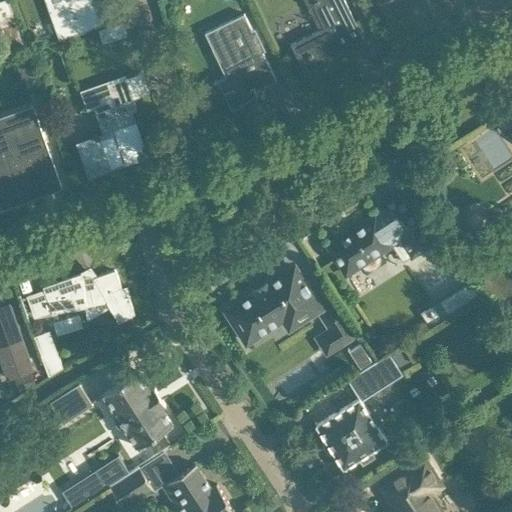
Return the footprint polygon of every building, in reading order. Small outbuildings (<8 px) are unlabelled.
[(0,0),(0,25),(1,25),(9,54),(23,50),(6,0),(0,0)] [(56,0),(47,4),(59,39),(101,25),(101,23),(80,30),(72,5),(88,0),(56,0)] [(290,44),(296,55),(304,73),(365,43),(344,0),(305,0),(320,30),(290,44)] [(391,0),(383,4),(384,7),(393,25),(398,23),(405,37),(435,22),(434,20),(454,10),(449,0),(391,0)] [(276,79),(244,14),(204,34),(212,50),(221,46),(234,73),(226,76),(232,88),(224,92),(232,108),(257,96),(255,91),(256,91),(255,90),(276,79)] [(124,22),(98,29),(102,42),(128,35),(124,22)] [(25,55),(14,59),(22,80),(33,76),(25,55)] [(78,143),(83,157),(89,176),(146,155),(130,110),(135,108),(124,77),(82,91),(89,109),(95,106),(104,134),(78,143)] [(32,106),(0,116),(0,198),(30,188),(32,196),(61,186),(54,167),(43,136),(32,106)] [(375,215),(328,245),(346,274),(361,264),(364,268),(370,270),(376,268),(380,264),(381,258),(378,253),(392,244),(403,261),(411,256),(432,242),(432,241),(431,240),(414,213),(410,208),(400,192),(378,205),(383,212),(376,217),(375,215)] [(420,201),(410,208),(414,213),(431,240),(441,234),(420,201)] [(484,229),(484,217),(473,212),(463,219),(464,231),(474,236),(484,229)] [(288,333),(326,308),(294,261),(221,309),(245,346),(281,322),(288,333)] [(29,296),(35,315),(87,306),(87,305),(107,301),(118,322),(135,313),(126,288),(122,289),(115,269),(94,277),(92,274),(82,278),(82,273),(43,286),(44,290),(29,296)] [(318,314),(327,328),(313,336),(326,355),(359,334),(338,302),(318,314)] [(0,354),(8,378),(32,369),(9,305),(0,308),(0,354)] [(504,344),(496,330),(482,339),(490,352),(504,344)] [(348,349),(359,367),(372,359),(361,341),(348,349)] [(393,353),(400,366),(412,359),(405,346),(393,353)] [(56,351),(40,353),(48,375),(50,374),(62,367),(56,351)] [(350,377),(364,398),(401,375),(388,354),(350,377)] [(138,371),(104,393),(116,413),(114,415),(114,417),(115,420),(116,422),(116,423),(118,425),(119,426),(121,428),(122,428),(123,429),(125,427),(138,446),(173,424),(161,407),(165,404),(155,387),(151,390),(138,371)] [(32,374),(16,379),(19,390),(35,384),(32,374)] [(49,402),(63,423),(93,404),(79,383),(49,402)] [(358,398),(332,414),(316,425),(343,468),(385,441),(358,398)] [(62,490),(74,508),(130,472),(119,455),(62,490)] [(427,457),(399,475),(382,486),(395,507),(387,511),(386,511),(446,511),(434,493),(445,485),(427,457)] [(195,463),(169,480),(185,504),(176,509),(178,511),(235,511),(217,483),(211,487),(195,463)] [(140,467),(110,486),(123,507),(153,487),(140,467)]
